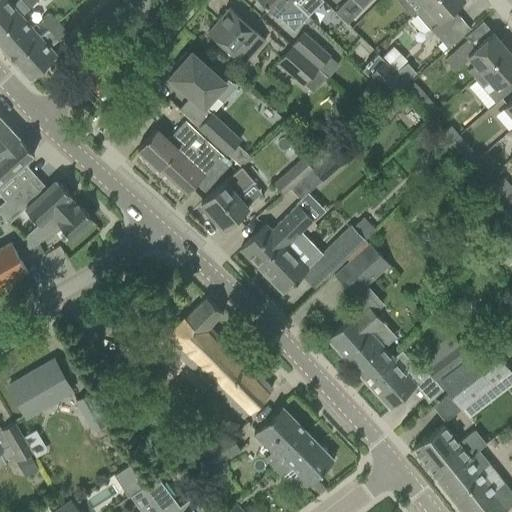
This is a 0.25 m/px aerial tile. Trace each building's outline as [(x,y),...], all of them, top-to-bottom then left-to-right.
[(0,0),(0,34),(22,15),(22,14),(37,0),(16,0),(12,4),(8,0),(0,0)] [(307,16),(290,0),(259,0),(292,32),(307,16)] [(323,0),(290,0),(307,16),(323,0)] [(362,8),(353,0),(345,0),(334,12),(347,24),(362,8)] [(353,0),(362,8),(370,0),(353,0)] [(415,12),(416,12),(429,0),(396,0),(397,0),(411,16),(415,12)] [(429,0),(416,12),(438,38),(461,19),(453,10),(463,0),(429,0)] [(207,32),(243,64),(264,40),(228,8),(207,32)] [(48,14),(40,21),(47,31),(48,32),(57,23),(48,14)] [(22,15),(0,34),(0,48),(11,60),(40,34),(36,31),(39,28),(35,23),(32,26),(22,15)] [(40,34),(11,60),(28,80),(56,55),(49,48),(65,33),(57,23),(48,32),(47,31),(41,36),(40,34)] [(481,72),(511,46),(510,45),(507,42),(503,45),(492,33),(484,40),(473,29),(464,38),(466,40),(445,60),(454,70),(468,58),(474,64),(466,72),(473,79),(481,72)] [(301,34),(291,46),(317,69),(318,68),(328,77),(339,65),(329,56),(328,57),(301,34)] [(317,69),(291,46),(275,64),(302,87),(317,69)] [(481,72),(473,79),(495,104),(511,88),(511,84),(507,79),(511,74),(511,55),(510,54),(511,52),(511,47),(511,46),(481,72)] [(190,96),(188,98),(200,109),(214,94),(221,101),(235,86),(212,66),(210,69),(190,51),(188,54),(185,52),(175,62),(178,65),(168,77),(190,96)] [(377,54),(362,70),(367,75),(390,97),(405,82),(383,60),(377,54)] [(414,82),(406,89),(418,103),(426,95),(414,82)] [(511,98),(502,107),(511,118),(511,98)] [(197,126),(240,166),(250,157),(236,144),(240,140),(210,112),(197,126)] [(0,186),(3,190),(14,179),(25,169),(21,165),(34,154),(0,117),(0,186)] [(136,149),(159,170),(159,169),(186,194),(222,155),(184,120),(167,139),(155,129),(136,149)] [(442,133),(449,142),(458,135),(451,126),(442,133)] [(446,140),(436,141),(436,150),(447,150),(446,140)] [(320,162),(289,188),(299,200),(349,157),(337,145),(318,159),(320,162)] [(461,157),(469,165),(478,158),(470,149),(461,157)] [(283,193),(289,188),(320,162),(318,159),(312,152),(304,159),(303,159),(274,183),(283,193)] [(478,158),(469,165),(477,175),(486,167),(478,158)] [(203,205),(201,208),(218,227),(220,225),(224,229),(248,208),(246,206),(261,193),(251,182),(253,181),(241,166),(200,202),(203,205)] [(494,185),(502,194),(511,186),(503,177),(494,185)] [(30,181),(0,203),(0,213),(5,219),(19,208),(23,208),(24,208),(30,215),(38,224),(68,197),(69,198),(71,196),(56,180),(47,188),(44,190),(40,186),(38,189),(30,181)] [(511,187),(511,186),(502,194),(511,205),(511,187)] [(22,238),(27,246),(28,248),(61,228),(71,239),(83,228),(92,219),(77,203),(75,205),(69,198),(68,197),(38,224),(22,238)] [(260,270),(285,245),(311,219),(297,204),(262,238),(257,232),(254,234),(239,248),(260,270)] [(360,217),(350,227),(363,239),(373,229),(360,217)] [(316,258),(329,272),(363,239),(350,227),(349,226),(316,258)] [(0,274),(5,283),(4,283),(5,285),(28,272),(10,243),(0,248),(0,274)] [(38,243),(28,249),(34,259),(44,254),(38,243)] [(285,245),(260,270),(282,292),(292,282),(293,283),(308,268),(285,245)] [(334,276),(352,296),(388,264),(368,245),(334,276)] [(326,338),(362,378),(381,362),(385,366),(394,358),(396,356),(393,358),(371,334),(383,323),(373,312),(378,308),(366,295),(358,302),(363,308),(355,315),(354,314),(351,316),(349,315),(344,319),(346,321),(326,338)] [(161,339),(175,354),(240,420),(271,388),(212,330),(209,326),(222,312),(205,297),(161,339)] [(509,369),(502,361),(511,353),(511,322),(488,342),(439,380),(461,407),(509,369)] [(441,356),(425,369),(442,389),(434,379),(468,352),(460,341),(457,343),(454,338),(449,342),(448,341),(446,343),(447,344),(438,351),(441,356)] [(122,361),(144,389),(166,372),(144,344),(122,361)] [(381,362),(362,378),(389,408),(400,398),(402,400),(408,395),(406,392),(422,378),(421,377),(419,379),(414,374),(418,371),(401,351),(396,356),(394,358),(385,366),(381,362)] [(8,386),(18,403),(26,417),(75,389),(57,358),(55,359),(57,363),(34,376),(31,372),(8,386)] [(75,400),(92,430),(106,422),(89,392),(75,400)] [(267,420),(253,433),(271,451),(265,457),(273,466),(307,433),(281,406),(267,420)] [(17,460),(30,453),(27,447),(21,437),(13,422),(0,430),(0,429),(0,466),(5,464),(0,454),(0,450),(9,446),(17,460)] [(428,435),(412,448),(437,479),(477,450),(485,443),(474,429),(457,442),(442,424),(428,435)] [(33,430),(21,437),(27,447),(39,440),(33,430)] [(307,433),(273,466),(282,476),(291,467),(308,484),(333,459),(307,433)] [(197,456),(206,471),(239,451),(231,435),(197,456)] [(477,450),(437,479),(463,511),(499,511),(511,502),(511,494),(504,484),(502,482),(495,487),(480,469),(487,463),(477,450)] [(30,453),(17,460),(26,476),(39,469),(30,453)] [(179,506),(157,478),(143,487),(162,511),(204,511),(192,496),(179,506)] [(162,511),(143,487),(129,496),(141,511),(162,511)] [(78,511),(70,500),(54,511),(78,511)] [(223,511),(242,511),(234,503),(223,511)]
